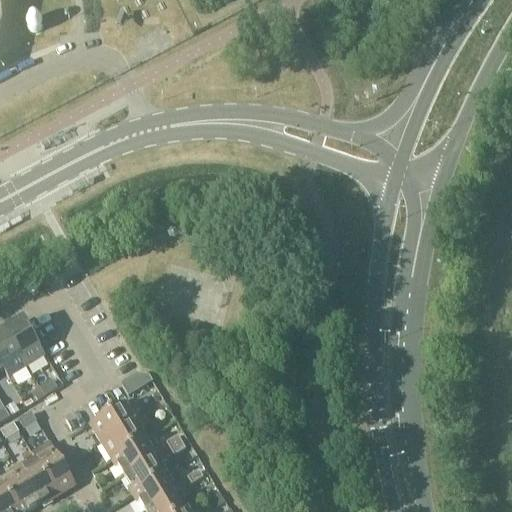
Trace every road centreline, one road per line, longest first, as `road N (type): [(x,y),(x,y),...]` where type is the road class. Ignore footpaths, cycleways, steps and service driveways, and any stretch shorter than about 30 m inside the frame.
road 1 (tertiary): [(392,182),(375,277),(372,357),(395,511)]
road 2 (tertiary): [(426,511),(414,450),(413,319),(439,189)]
road 3 (residential): [(174,126),(278,141),(392,182)]
road 4 (residential): [(0,201),(82,157),(174,126)]
road 5 (tertiary): [(463,0),(397,110),(348,133)]
road 6 (residential): [(348,133),(286,116),(219,111),(174,126)]
road 7 (tertiary): [(481,0),(401,158)]
road 8 (tertiary): [(439,189),(511,29)]
